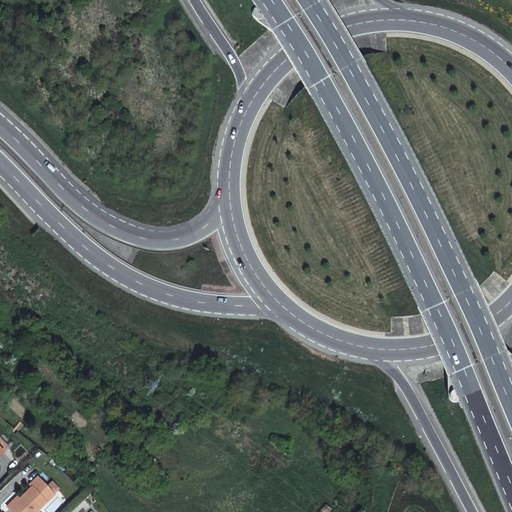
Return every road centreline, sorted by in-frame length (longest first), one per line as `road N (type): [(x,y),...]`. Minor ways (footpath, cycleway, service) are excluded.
road 1 (trunk): [(271,0),(379,185),(511,483)]
road 2 (trunk): [(511,403),(403,171),(306,0)]
road 3 (secondary): [(0,162),(67,232),(128,277),(211,305),(281,305)]
road 4 (secondary): [(229,201),(189,235),(137,237),(91,213),(0,125)]
road 5 (trunk): [(376,348),(410,391),(472,511)]
road 6 (primary): [(400,19),(355,23),(313,40),(277,67),(250,103)]
road 7 (primary): [(376,348),(461,335),(511,299)]
road 8 (primary): [(511,69),(469,37),(400,19)]
